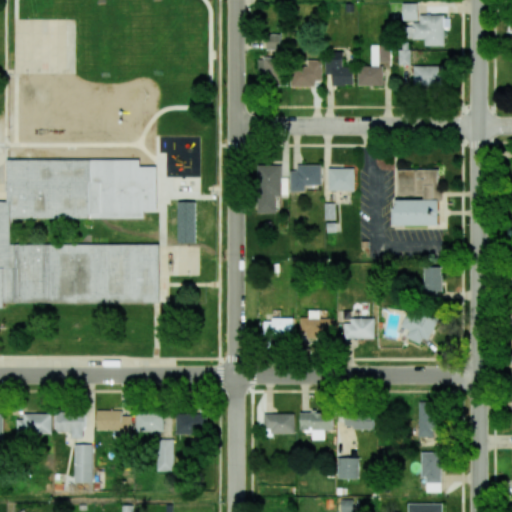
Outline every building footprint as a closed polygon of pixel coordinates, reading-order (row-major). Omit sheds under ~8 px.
[(403,21),(418,21),(418,3),(403,3),(403,21)] [(425,45),(446,46),(446,15),(420,14),(420,24),(406,24),(405,39),(425,39),(425,45)] [(280,34),(266,34),(267,49),(281,49),(280,34)] [(411,50),(401,49),(400,64),(410,65),(411,50)] [(354,85),(353,67),(343,67),(342,51),(325,52),(326,74),(332,74),(332,85),(354,85)] [(258,57),(259,85),(287,84),(286,57),(258,57)] [(321,60),(307,60),(307,67),(291,67),(291,86),(314,86),(315,80),(321,80),(321,60)] [(444,66),(414,65),(414,85),(444,85),(444,66)] [(0,305),(159,305),(159,244),(11,244),(11,218),(144,218),(144,212),(157,212),(157,166),(140,166),(140,160),(7,160),(7,201),(0,200),(0,305)] [(258,213),(276,213),(275,196),(288,195),(288,178),(282,178),(282,165),(256,165),(258,213)] [(291,191),(304,191),(304,185),(321,185),(321,167),(291,166),(291,191)] [(355,190),(355,168),(328,168),(329,191),(355,190)] [(440,170),(398,169),(398,197),(440,197),(440,170)] [(396,225),(439,225),(439,199),(395,200),(396,225)] [(442,294),(441,266),(423,267),(424,295),(442,294)] [(423,337),(428,340),(438,320),(410,306),(401,326),(409,330),(406,337),(420,344),(423,337)] [(264,318),(264,336),(293,336),(293,318),(264,318)] [(300,338),(326,339),(327,318),(300,318),(300,338)] [(375,338),(375,318),(344,318),(344,338),(375,338)] [(439,437),(440,403),(419,402),(418,437),(439,437)] [(122,410),(97,410),(96,430),(120,430),(120,439),(131,439),(131,416),(122,415),(122,410)] [(300,411),(300,431),(312,431),(311,439),(324,440),(325,430),(332,430),(333,412),(300,411)] [(56,431),(71,431),(71,438),(84,438),(85,412),(57,412),(56,431)] [(136,432),(163,431),(163,413),(136,414),(136,432)] [(175,434),(206,435),(206,414),(176,413),(175,434)] [(295,414),(264,413),(264,432),(294,433),(295,414)] [(345,428),(373,428),(373,413),(345,413),(345,428)] [(17,415),(17,435),(52,434),(52,414),(17,415)] [(173,439),(157,439),(157,470),(173,470),(173,439)] [(92,483),(92,444),(75,444),(74,482),(92,483)] [(441,492),(441,452),(421,452),(421,478),(426,478),(426,492),(441,492)] [(337,478),(359,478),(359,457),(338,457),(337,478)] [(339,511),(358,511),(358,499),(340,500),(339,511)] [(442,511),(442,504),(407,503),(407,511),(442,511)]
